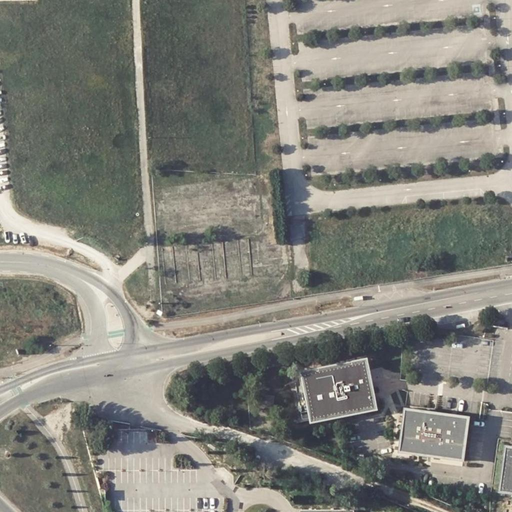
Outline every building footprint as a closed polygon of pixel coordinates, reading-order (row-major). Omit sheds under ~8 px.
[(368,356),(303,369),(309,400),(313,419),(378,406),(371,369),(368,356)] [(262,394),(261,407),(273,408),(275,396),(262,394)] [(463,455),(468,413),(405,405),(400,448),(463,455)] [(291,424),(310,420),(309,414),(290,418),(291,424)] [(511,490),(511,445),(506,445),(501,489),(511,490)]
